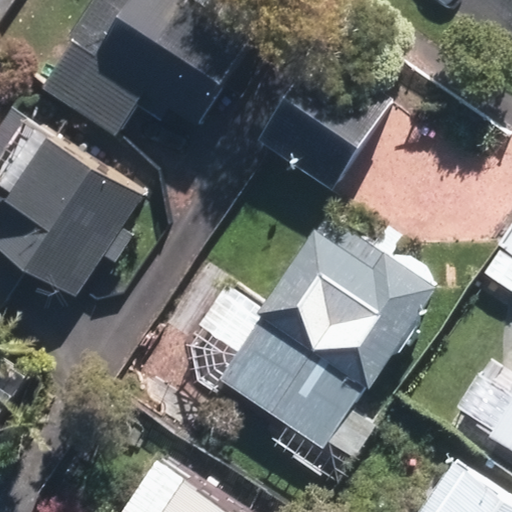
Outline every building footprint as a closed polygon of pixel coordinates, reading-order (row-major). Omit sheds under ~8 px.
[(202,130),(265,38),(209,0),(97,0),(71,39),(77,43),(45,90),(120,141),(152,95),(202,130)] [(325,51),(262,143),(338,195),(401,103),(325,51)] [(116,272),(138,240),(125,231),(147,199),(16,109),(0,132),(0,314),(3,316),(33,271),(79,301),(103,263),(116,272)] [(378,262),(320,223),(262,309),(267,312),(223,376),(325,445),(368,382),(372,383),(442,282),(389,246),(378,262)] [(511,231),(507,239),(510,241),(492,267),(511,280),(511,231)] [(511,388),(481,369),(459,404),(494,427),(490,431),(511,445),(511,388)] [(0,431),(25,395),(0,377),(0,431)] [(254,511),(167,451),(122,511),(254,511)] [(511,511),(511,493),(457,456),(418,511),(511,511)]
